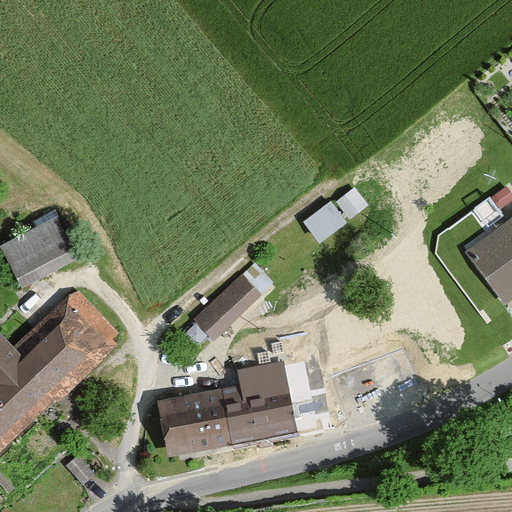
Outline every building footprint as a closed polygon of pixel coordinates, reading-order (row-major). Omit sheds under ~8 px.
[(355,189),(338,201),(350,218),(366,205),(355,189)] [(488,202),(498,213),(511,200),(502,189),(488,202)] [(343,218),(331,203),(307,222),(319,238),(343,218)] [(56,219),(2,247),(19,279),(72,250),(56,219)] [(511,224),(499,233),(502,236),(473,257),(471,254),(470,255),(503,299),(511,292),(511,224)] [(260,295),(242,276),(196,318),(215,338),(260,295)] [(115,333),(85,301),(20,362),(0,340),(0,441),(103,341),(105,343),(115,333)] [(282,366),(241,374),(244,392),(165,408),(173,448),(231,437),(231,438),(294,426),(282,366)] [(78,456),(67,466),(83,484),(94,474),(78,456)]
